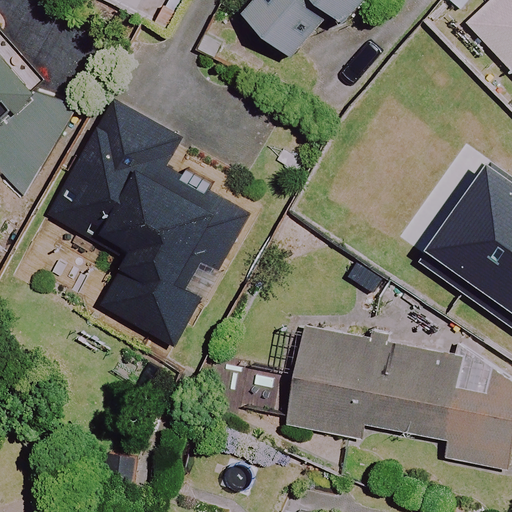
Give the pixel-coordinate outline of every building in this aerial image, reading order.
[(249,0),(244,6),(296,57),(341,10),(352,21),(372,0),(249,0)] [(511,0),(493,0),(471,21),(511,65),(511,0)] [(80,110),(48,88),(0,33),(0,176),(24,193),(80,110)] [(187,139),(119,101),(56,215),(134,258),(106,308),(180,349),(254,216),(170,169),(187,139)] [(511,183),(405,113),(343,206),(436,268),(443,256),(501,294),(475,333),(511,357),(511,183)] [(463,358),(310,328),(291,425),(365,439),(368,424),(453,440),(450,457),(511,469),(511,466),(511,390),(494,387),(493,396),(457,389),(463,358)] [(258,468),(227,459),(219,490),(250,498),(258,468)]
